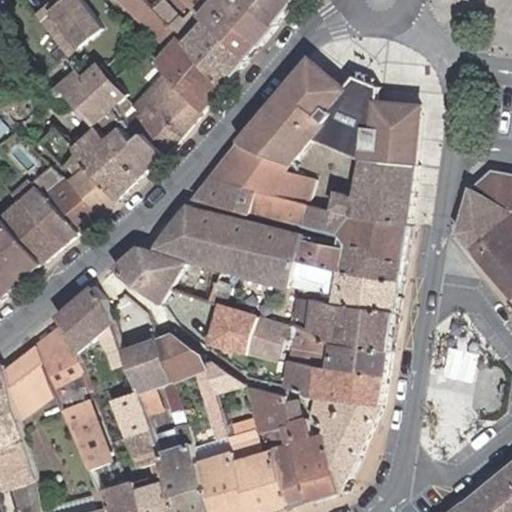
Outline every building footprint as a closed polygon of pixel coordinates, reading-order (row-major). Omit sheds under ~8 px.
[(71,55),(107,27),(85,0),(69,0),(67,2),(57,10),(52,4),(39,15),(71,55)] [(67,2),(64,0),(57,0),(52,4),(57,10),(67,2)] [(228,86),(188,41),(156,8),(148,0),(122,0),(175,53),(164,66),(169,71),(207,111),(228,86)] [(228,86),(249,59),(208,20),(194,9),(186,18),(183,15),(181,17),(165,0),(163,0),(156,8),(188,41),(228,86)] [(215,3),(212,0),(183,0),(194,9),(208,20),(249,59),(262,44),(215,3)] [(248,0),(217,0),(215,3),(262,44),(279,24),(278,24),(248,0)] [(298,0),(248,0),(278,24),(298,0)] [(79,66),(55,87),(62,96),(67,92),(99,126),(100,125),(111,138),(109,138),(145,177),(169,154),(148,133),(139,139),(126,125),(131,121),(122,104),(133,95),(103,62),(88,75),(79,66)] [(415,222),(423,164),(418,164),(423,115),(382,110),(383,99),(378,98),(354,88),(351,86),(344,95),(311,68),(246,144),(250,148),(295,166),(319,140),(365,161),(358,195),(340,189),(335,209),(357,214),(415,222)] [(184,138),(207,111),(169,71),(136,106),(142,112),(133,121),(131,121),(126,125),(139,139),(148,133),(169,154),(184,138)] [(383,99),(384,86),(359,75),(351,86),(354,88),(378,98),(383,99)] [(122,200),(145,177),(109,138),(100,128),(77,150),(90,163),(72,179),(103,216),(104,217),(122,200)] [(215,177),(313,203),(320,179),(292,171),(295,166),(250,148),(246,144),(243,142),(215,177)] [(48,262),(103,216),(72,179),(70,178),(69,179),(55,166),(38,181),(41,184),(22,200),(4,217),(6,219),(7,217),(48,262)] [(511,290),(511,172),(495,169),(476,186),(462,232),(511,290)] [(312,228),(318,204),(313,203),(215,177),(198,200),(312,228)] [(22,200),(41,184),(38,181),(35,178),(16,194),(22,200)] [(348,249),(409,259),(415,222),(357,214),(335,209),(318,204),(312,228),(345,236),(349,243),(349,247),(348,249)] [(310,235),(194,205),(161,248),(294,288),(302,260),(309,238),(310,235)] [(0,303),(48,262),(7,217),(6,219),(0,223),(0,303)] [(406,279),(409,259),(348,249),(349,247),(309,238),(302,260),(341,269),(406,279)] [(167,302),(192,263),(142,247),(118,267),(124,275),(164,304),(167,302)] [(341,269),(302,260),(294,288),(324,292),(323,301),(336,303),(401,312),(406,279),(341,269)] [(230,304),(236,285),(220,280),(214,299),(226,302),(230,304)] [(119,323),(110,298),(99,284),(62,316),(68,324),(70,326),(82,354),(106,333),(119,323)] [(401,312),(336,303),(323,301),(318,300),(314,332),(337,342),(396,350),(401,312)] [(388,405),(396,350),(337,342),(314,332),(293,323),(230,304),(226,302),(214,342),(281,362),(289,342),(297,344),(295,359),(299,360),(294,389),(320,398),(388,405)] [(129,350),(119,323),(106,333),(116,367),(133,361),(133,359),(129,350)] [(95,467),(118,459),(95,400),(99,399),(82,354),(70,326),(68,324),(41,345),(61,392),(95,467)] [(211,365),(208,353),(177,332),(162,339),(179,381),(179,382),(201,373),(212,369),(211,365)] [(162,339),(161,337),(152,341),(156,351),(133,359),(133,361),(145,393),(145,394),(161,388),(166,386),(179,381),(162,339)] [(133,359),(156,351),(152,341),(129,350),(133,359)] [(61,392),(41,345),(10,370),(25,419),(61,392)] [(294,389),(299,360),(295,359),(289,387),(294,389)] [(250,383),(221,362),(211,365),(212,369),(219,392),(250,383)] [(10,370),(8,363),(0,369),(0,448),(12,485),(32,479),(43,476),(25,419),(10,370)] [(219,392),(212,369),(201,373),(220,438),(232,434),(219,392)] [(191,424),(179,382),(179,381),(166,386),(180,427),(191,424)] [(296,419),(292,400),(291,395),(254,387),(264,432),(288,427),(295,425),(294,420),(296,419)] [(169,410),(161,388),(145,394),(153,416),(169,410)] [(145,394),(145,393),(117,401),(132,437),(157,427),(153,416),(145,394)] [(315,500),(347,490),(330,434),(326,435),(316,438),(309,416),(305,417),(301,398),(292,400),(296,419),(294,420),(295,425),(300,443),(315,500)] [(330,434),(347,490),(388,405),(320,398),(315,421),(329,426),(326,435),(330,434)] [(197,443),(191,424),(180,427),(185,447),(197,443)] [(300,443),(295,425),(288,427),(292,445),(300,443)] [(148,511),(182,511),(166,452),(157,427),(132,437),(143,465),(153,462),(160,484),(142,489),(148,511)] [(237,451),(233,438),(199,448),(203,462),(237,451)] [(199,448),(197,443),(185,447),(166,452),(182,511),(217,511),(203,462),(199,448)] [(315,500),(300,443),(292,445),(277,450),(294,507),(315,500)] [(277,511),(294,507),(277,450),(240,461),(255,511),(277,511)] [(255,511),(240,461),(237,451),(203,462),(217,511),(255,511)] [(142,489),(134,464),(126,467),(129,476),(134,491),(142,489)] [(511,511),(511,465),(469,501),(478,511),(511,511)] [(51,511),(51,508),(43,476),(32,479),(38,511),(51,511)] [(113,511),(148,511),(142,489),(134,491),(129,476),(124,478),(124,481),(121,487),(105,491),(113,511)] [(113,511),(105,491),(103,486),(97,488),(99,496),(105,510),(98,511),(113,511)] [(98,511),(105,510),(99,496),(51,508),(51,511),(98,511)] [(478,511),(469,501),(455,511),(478,511)]
